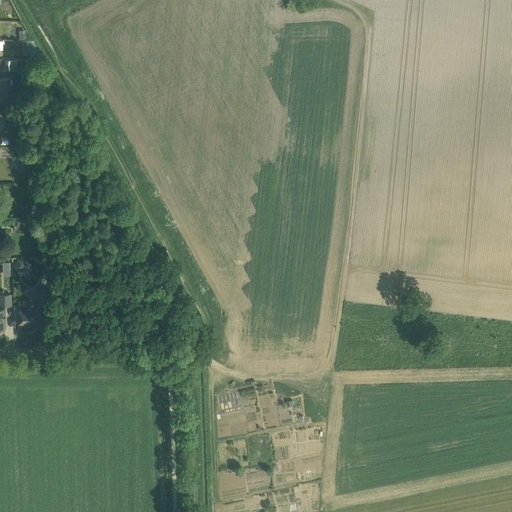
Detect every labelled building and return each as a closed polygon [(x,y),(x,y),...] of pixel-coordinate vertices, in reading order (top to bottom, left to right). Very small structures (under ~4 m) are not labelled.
[(23,40),(23,49),(31,49),(31,52),(31,59),(43,59),(33,40),(23,40)] [(6,70),(17,70),(17,59),(5,59),(6,70)] [(2,103),(17,103),(17,93),(2,93),(2,103)] [(26,155),(17,155),(17,169),(25,169),(26,155)] [(15,263),(15,267),(18,269),(22,269),(25,267),(25,263),(22,260),(18,260),(15,263)] [(39,290),(39,305),(49,305),(49,290),(39,290)] [(5,305),(12,305),(12,293),(0,293),(0,325),(5,326),(5,305)] [(31,324),(42,323),(41,307),(19,307),(19,325),(31,325),(31,324)]
